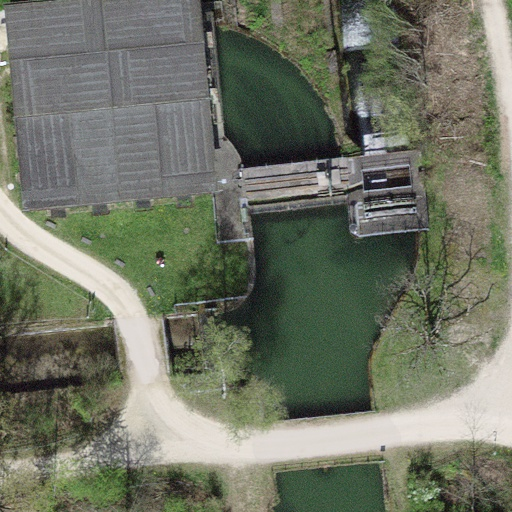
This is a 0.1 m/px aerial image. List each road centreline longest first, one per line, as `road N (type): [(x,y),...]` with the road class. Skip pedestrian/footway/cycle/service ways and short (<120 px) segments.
road 1 (track): [(511,407),(391,432),(269,445),(161,445)]
road 2 (track): [(133,316),(109,286),(0,211)]
road 3 (track): [(161,445),(0,468)]
